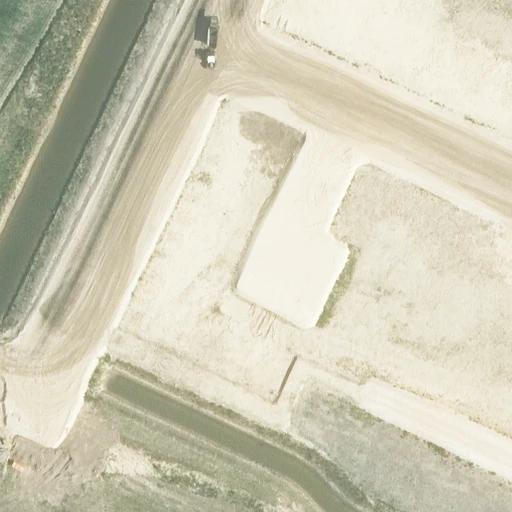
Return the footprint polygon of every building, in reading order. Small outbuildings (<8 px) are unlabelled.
[(217,111),(217,112),(247,126),(256,108),(225,93),(217,111)] [(217,111),(208,129),(209,129),(239,143),(247,126),(217,112),(217,111)] [(209,129),(201,146),(231,161),(239,143),(209,129)] [(298,137),(293,148),(301,151),(306,140),(298,137)] [(201,146),(192,165),(222,179),(231,161),(201,146)] [(293,148),(288,158),(296,162),(301,151),(293,148)] [(190,169),(181,187),(212,201),(220,183),(190,169)] [(282,171),(277,182),(285,186),(290,175),(282,171)] [(277,182),(272,193),(279,197),(285,186),(277,182)] [(181,187),(173,205),(203,219),(212,201),(181,187)] [(173,205),(165,222),(195,236),(203,219),(173,205)] [(263,212),(258,223),(265,227),(270,216),(263,212)] [(165,222),(156,240),(187,254),(195,236),(165,222)] [(258,223),(253,234),(260,238),(265,227),(258,223)] [(247,247),(242,258),(249,261),(254,251),(247,247)] [(242,258),(236,269),(244,272),(249,261),(242,258)] [(511,321),(505,319),(502,326),(511,331),(511,321)]
